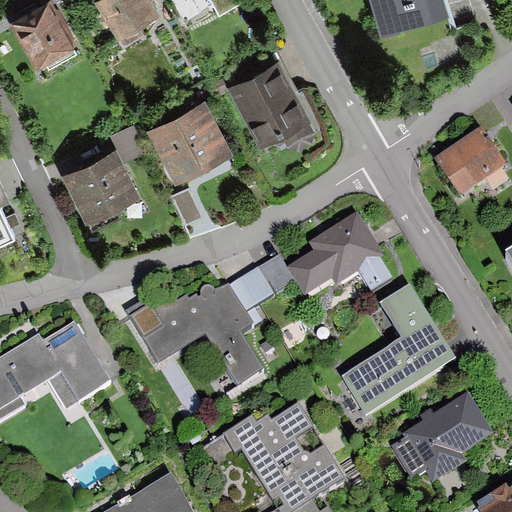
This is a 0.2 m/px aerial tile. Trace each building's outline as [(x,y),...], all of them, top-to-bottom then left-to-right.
[(140,0),(92,0),(91,1),(116,45),(154,24),(140,0)] [(369,0),(378,32),(443,15),(438,0),(369,0)] [(46,8),(13,27),(36,70),(70,52),(46,8)] [(273,73),(233,94),(265,153),(305,132),(273,73)] [(201,101),(157,123),(182,173),(226,151),(201,101)] [(482,129),(436,157),(460,197),(506,170),(482,129)] [(113,143),(67,166),(89,211),(136,189),(113,143)] [(0,249),(20,241),(0,195),(0,249)] [(281,259),(262,270),(277,296),(299,283),(305,293),(336,275),(340,283),(370,265),(352,234),(325,249),(330,257),(292,279),(281,259)] [(511,257),(499,265),(511,287),(511,257)] [(403,342),(347,376),(371,416),(458,362),(413,289),(382,308),(403,342)] [(141,312),(124,323),(156,373),(206,342),(241,397),(263,383),(241,347),(251,341),(221,294),(189,314),(182,303),(149,325),(141,312)] [(0,423),(54,389),(74,420),(111,397),(73,337),(43,356),(37,346),(0,369),(0,423)] [(472,399),(394,445),(414,479),(428,471),(435,483),(468,464),(462,454),(494,436),(472,399)] [(249,419),(222,436),(233,456),(240,452),(276,511),(327,511),(318,496),(340,483),(309,432),(296,410),(269,427),(265,421),(254,427),(249,419)] [(194,511),(173,474),(106,511),(194,511)] [(511,511),(511,496),(482,511),(511,511)]
